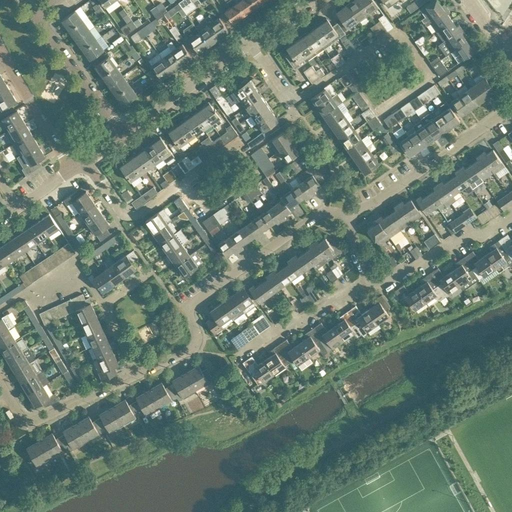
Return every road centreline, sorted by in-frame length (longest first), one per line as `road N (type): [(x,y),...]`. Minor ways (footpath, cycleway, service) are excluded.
road 1 (residential): [(378,115),(428,76),(401,35),(292,102),(250,44)]
road 2 (residential): [(347,214),(316,214),(194,301),(194,346),(136,374)]
road 3 (residential): [(511,107),(347,214)]
road 4 (residential): [(136,374),(30,421),(0,385)]
road 5 (residential): [(369,277),(393,283),(468,234),(511,218)]
road 6 (residential): [(121,134),(250,44)]
road 7 (residential): [(238,358),(369,277)]
road 8 (residential): [(121,134),(34,14)]
road 9 (residential): [(70,170),(0,51)]
road 10 (residential): [(184,186),(129,218),(85,160)]
road 11 (residential): [(136,374),(104,303),(146,273)]
road 12 (residential): [(184,186),(209,207),(247,182),(251,173),(240,154),(229,154)]
